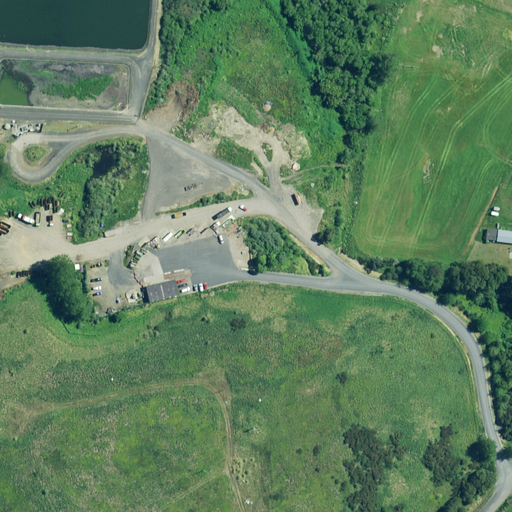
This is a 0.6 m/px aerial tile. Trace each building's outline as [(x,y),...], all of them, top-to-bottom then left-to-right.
[(61,232),(57,219),(51,220),(54,234),(61,232)] [(496,230),(487,229),(486,239),(494,241),(496,230)] [(511,231),(498,229),(496,242),(511,244),(511,231)] [(179,296),(175,280),(146,287),(149,302),(179,296)] [(140,306),(139,300),(137,290),(123,293),(125,303),(129,303),(130,308),(140,306)] [(123,307),(121,307),(117,294),(107,297),(110,310),(113,309),(114,314),(124,312),(123,307)]
